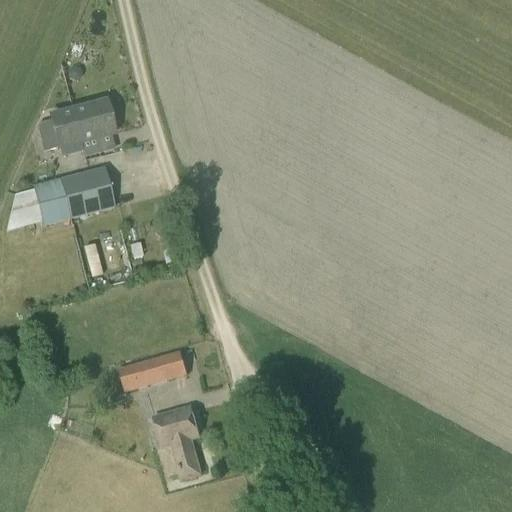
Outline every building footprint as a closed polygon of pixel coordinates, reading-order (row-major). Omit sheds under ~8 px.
[(66,76),(69,81),(74,83),(79,81),(81,76),(79,70),(74,68),(69,70),(66,76)] [(58,150),(112,136),(104,104),(49,118),(58,150)] [(42,228),(114,210),(103,170),(31,188),(42,228)] [(162,254),(165,267),(175,265),(172,252),(162,254)] [(125,396),(188,378),(180,354),(117,371),(125,396)] [(200,475),(190,441),(198,439),(190,410),(153,420),(162,450),(172,447),(181,480),(200,475)]
